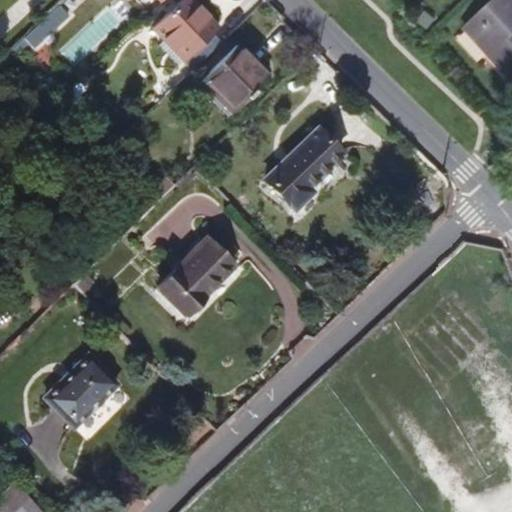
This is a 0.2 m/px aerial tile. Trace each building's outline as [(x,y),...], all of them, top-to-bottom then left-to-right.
[(192,70),(219,43),(211,34),(218,29),(189,0),(180,0),(152,27),(163,39),(158,44),(177,65),(182,60),(192,70)] [(511,0),(495,0),(466,27),(511,78),(511,0)] [(59,5),(24,38),(30,45),(33,49),(68,16),(59,5)] [(17,57),(30,45),(24,38),(10,51),(17,57)] [(228,52),(234,46),(229,41),(194,75),(199,80),(205,75),(228,52)] [(231,113),(267,78),(235,45),(234,46),(228,52),(205,75),(199,80),(199,81),(231,113)] [(67,106),(85,89),(78,81),(59,99),(67,106)] [(342,154),(317,127),(264,179),(294,210),(313,192),(307,187),(342,154)] [(180,191),(194,177),(189,171),(175,185),(180,191)] [(156,203),(174,186),(166,178),(149,194),(156,203)] [(233,265),(205,238),(158,287),(187,316),(205,297),(203,296),(233,265)] [(93,281),(83,272),(72,283),(82,293),(93,281)] [(121,386),(93,356),(49,397),(78,427),(121,386)] [(39,511),(8,478),(0,484),(0,511),(39,511)]
